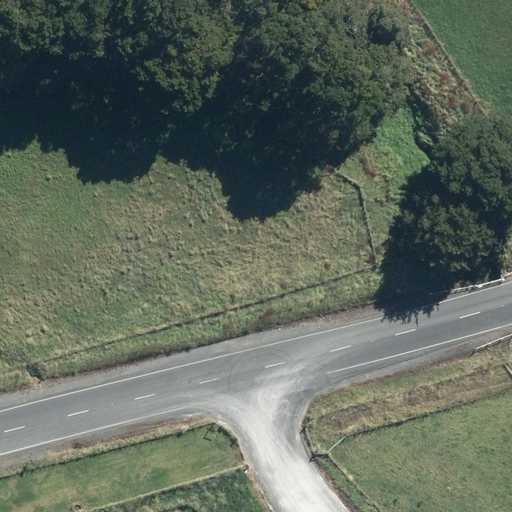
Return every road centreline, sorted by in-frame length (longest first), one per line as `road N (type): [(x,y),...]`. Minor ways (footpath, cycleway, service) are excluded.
road 1 (secondary): [(511,307),(250,375)]
road 2 (secondary): [(250,375),(0,440)]
road 3 (unclassified): [(250,375),(268,436),(312,511)]
